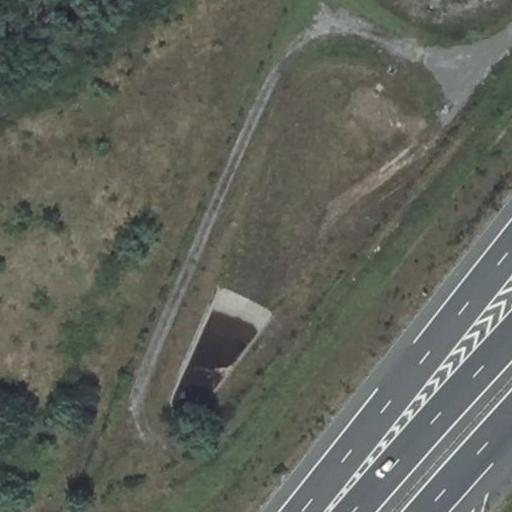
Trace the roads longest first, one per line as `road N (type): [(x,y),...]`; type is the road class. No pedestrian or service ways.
road 1 (motorway): [(511,249),(309,511)]
road 2 (motorway): [(511,334),(352,511)]
road 3 (motorway): [(427,511),(511,417)]
